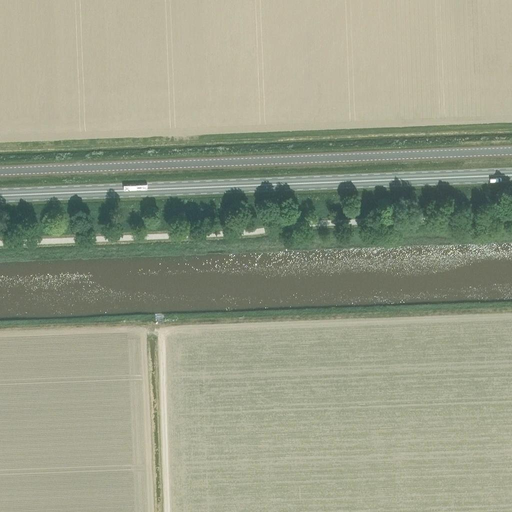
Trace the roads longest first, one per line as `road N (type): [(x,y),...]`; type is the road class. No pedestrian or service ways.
road 1 (primary): [(511,175),(0,196)]
road 2 (unclassified): [(511,151),(0,171)]
